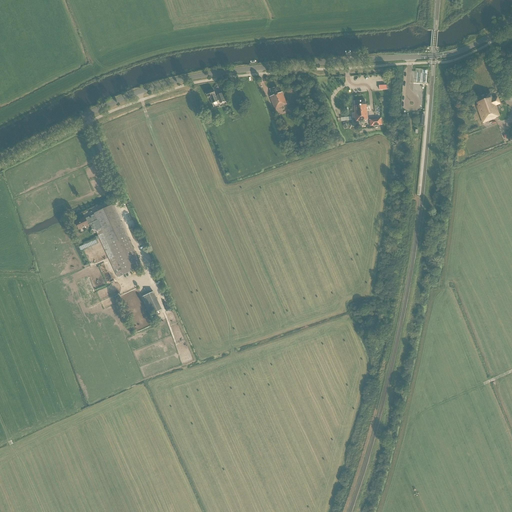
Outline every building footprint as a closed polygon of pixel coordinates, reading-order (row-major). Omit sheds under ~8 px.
[(283,107),(283,106),(287,105),(282,92),(279,93),(277,87),(270,89),(272,96),(270,97),(275,110),(283,107)] [(223,101),(221,94),(217,96),(215,97),(215,96),(213,90),(205,92),(208,98),(210,97),(212,103),(217,102),(217,101),(219,101),(219,102),(223,101)] [(495,118),(499,116),(495,105),(499,104),(497,98),(493,99),(492,99),(490,92),(474,98),(477,105),(476,106),(483,123),(495,118)] [(354,106),(356,122),(364,121),(363,120),(367,120),(366,105),(365,105),(365,100),(354,101),(355,106),(354,106)] [(141,267),(113,205),(94,214),(85,219),(85,218),(75,222),(79,230),(88,225),(90,225),(92,229),(91,229),(96,231),(117,278),(141,267)] [(141,242),(136,227),(130,230),(135,241),(136,241),(137,243),(141,242)] [(114,281),(113,274),(109,274),(108,269),(105,269),(106,282),(114,281)] [(153,292),(142,297),(150,315),(161,310),(153,292)]
